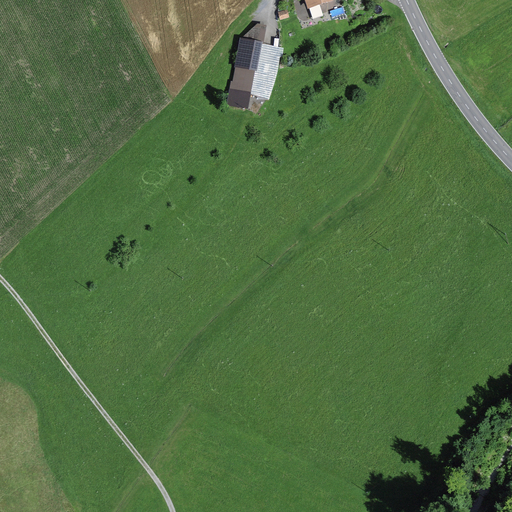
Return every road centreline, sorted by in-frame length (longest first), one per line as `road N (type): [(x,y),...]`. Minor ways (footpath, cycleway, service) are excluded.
road 1 (track): [(0,274),(156,481),(170,511)]
road 2 (secondary): [(511,159),(440,65),(407,0)]
